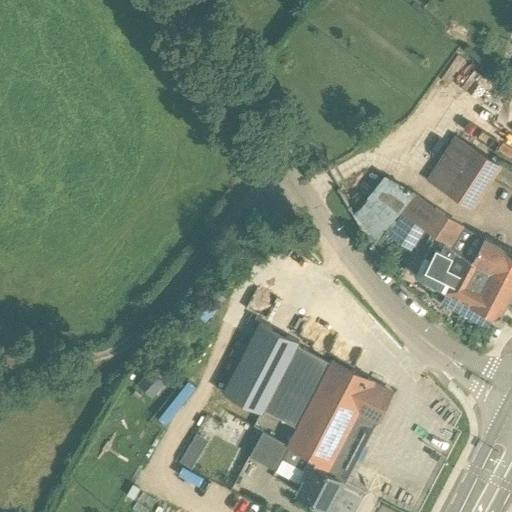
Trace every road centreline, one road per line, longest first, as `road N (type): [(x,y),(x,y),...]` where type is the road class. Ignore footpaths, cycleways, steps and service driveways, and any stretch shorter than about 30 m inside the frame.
road 1 (unclassified): [(0,336),(109,346),(148,323),(281,148)]
road 2 (unclassified): [(511,394),(422,342),(393,314),(281,148)]
road 3 (unclassified): [(281,148),(189,0)]
